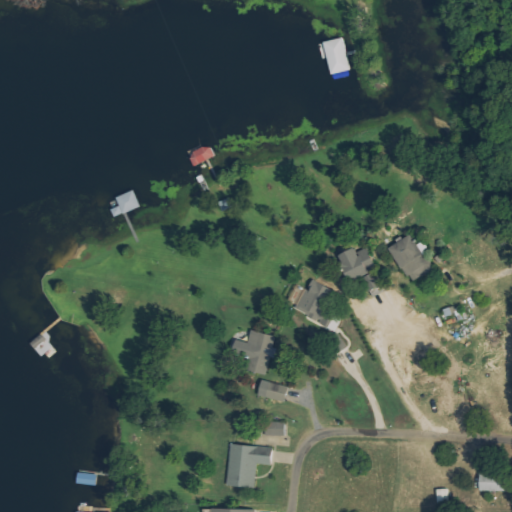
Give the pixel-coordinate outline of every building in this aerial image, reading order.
[(354,70),(346,38),(326,43),(335,75),(354,70)] [(218,158),(215,146),(191,153),(195,165),(218,158)] [(392,247),(413,283),(436,269),(415,234),(392,247)] [(343,254),(356,281),(355,281),(362,297),(386,285),(379,270),(381,270),(371,249),(362,253),(359,247),(343,254)] [(337,289),(316,279),(309,292),(301,288),(293,305),(323,318),(337,289)] [(401,340),(420,334),(415,319),(396,326),(401,340)] [(241,339),(238,354),(256,358),(253,371),(271,374),(279,335),(254,330),(252,341),(241,339)] [(288,402),(292,386),(266,379),(262,394),(288,402)] [(269,435),(289,435),(288,421),(269,422),(269,435)] [(231,485),(259,486),(260,463),(276,464),(277,446),(234,444),(231,485)] [(511,473),(484,473),(483,490),(511,491),(511,473)]
